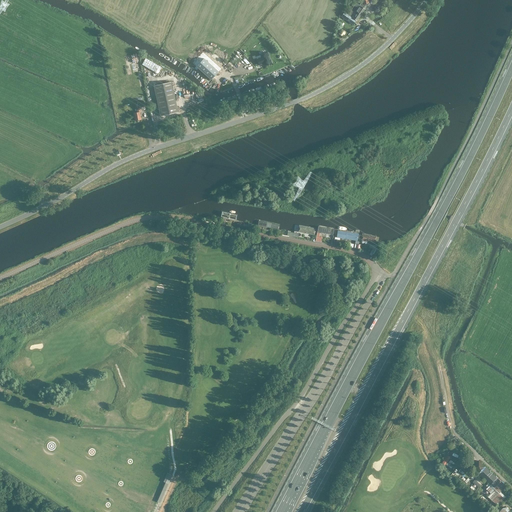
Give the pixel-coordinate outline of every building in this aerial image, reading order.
[(375,11),(379,7),(380,8),(384,3),(382,1),(378,6),(376,5),(373,9),(375,11)] [(355,11),(361,16),(365,10),(362,8),(363,6),(358,2),(357,4),(358,6),(356,5),(352,9),(355,11)] [(345,12),(342,16),(353,25),(356,21),(357,21),(361,16),(355,11),(352,9),(349,13),(348,14),(345,12)] [(196,67),(211,80),(221,69),(203,52),(193,63),(196,67)] [(266,65),(273,63),(268,52),(261,55),(262,57),(258,59),(260,65),(265,63),(266,65)] [(161,68),(146,59),(142,65),(158,74),(161,68)] [(171,82),(154,86),(161,117),(178,113),(171,82)] [(140,112),(141,112),(140,108),(136,109),(137,113),(133,113),(135,121),(142,120),(140,112)] [(259,221),(258,226),(279,229),(280,224),(259,221)] [(296,225),(295,232),(315,235),(316,228),(296,225)] [(319,226),(318,232),(333,235),(335,229),(319,226)] [(338,231),(337,238),(358,241),(359,234),(338,231)] [(362,234),(361,241),(376,243),(377,236),(362,234)] [(507,486),(479,461),(471,469),(470,472),(486,486),(489,483),(491,484),(489,487),(495,492),(490,498),(493,500),(498,505),(502,501),(503,503),(507,499),(510,503),(511,501),(511,493),(505,487),(507,486)] [(479,488),(459,470),(454,476),(474,494),(479,488)] [(175,476),(167,473),(156,500),(164,503),(175,476)]
